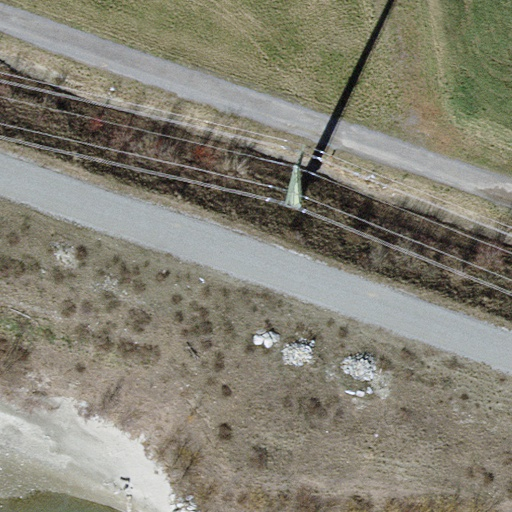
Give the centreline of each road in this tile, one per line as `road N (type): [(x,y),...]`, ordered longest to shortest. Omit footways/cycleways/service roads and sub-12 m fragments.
road 1 (unclassified): [(511,351),(0,171)]
road 2 (track): [(0,19),(511,194)]
